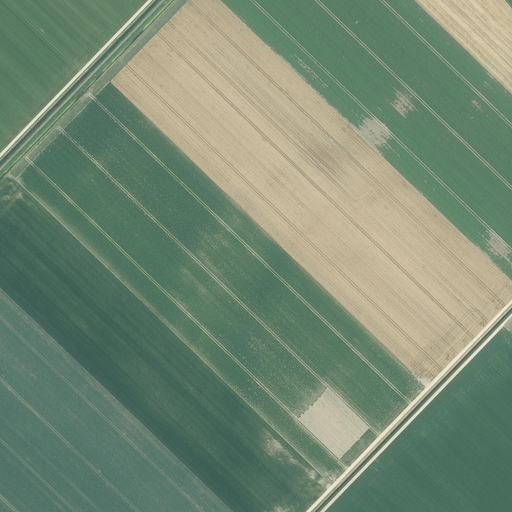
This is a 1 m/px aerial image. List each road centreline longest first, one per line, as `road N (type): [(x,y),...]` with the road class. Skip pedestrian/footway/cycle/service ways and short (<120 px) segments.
road 1 (track): [(511,300),(307,511)]
road 2 (track): [(322,511),(511,315)]
